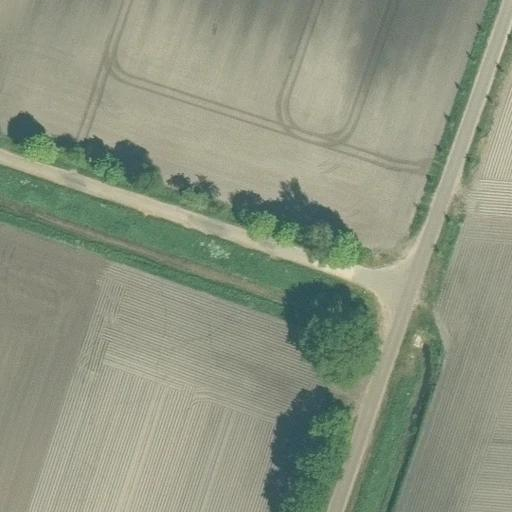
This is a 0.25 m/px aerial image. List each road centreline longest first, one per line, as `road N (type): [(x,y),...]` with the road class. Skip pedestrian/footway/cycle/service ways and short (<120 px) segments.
road 1 (unclassified): [(387,291),(0,159)]
road 2 (unclassified): [(495,0),(387,291)]
road 3 (unclassified): [(387,291),(315,511)]
